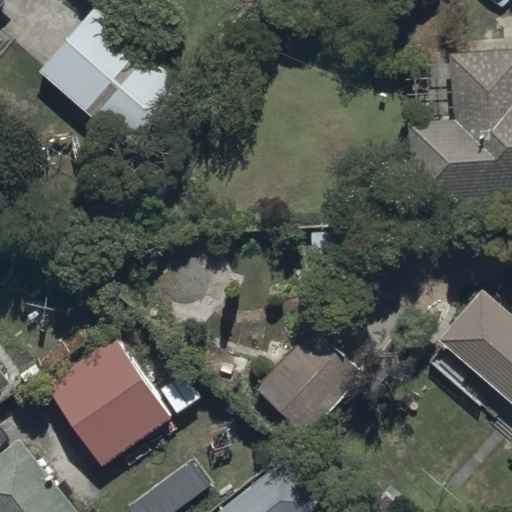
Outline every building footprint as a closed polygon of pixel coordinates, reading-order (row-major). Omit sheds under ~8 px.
[(0,0),(0,10),(9,0),(0,0)] [(191,84),(99,2),(42,66),(134,148),(191,84)] [(417,193),(511,190),(511,48),(453,52),(456,114),(413,117),(417,193)] [(32,106),(9,131),(63,181),(86,156),(32,106)] [(511,307),(486,284),(441,333),(511,396),(511,307)] [(369,374),(316,325),(256,391),(309,440),(369,374)] [(176,415),(118,332),(48,380),(106,464),(176,415)] [(0,392),(20,380),(0,353),(0,392)] [(0,511),(84,511),(24,435),(0,453),(0,511)] [(291,456),(220,511),(307,511),(325,499),(291,456)]
